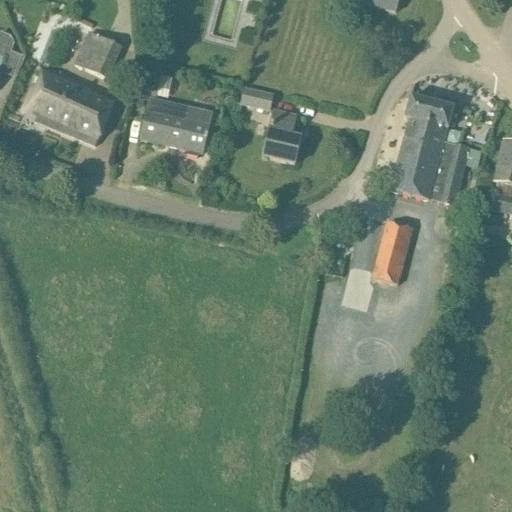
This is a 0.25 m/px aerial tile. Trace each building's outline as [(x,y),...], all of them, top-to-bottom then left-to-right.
[(397,0),(347,0),(394,13),(397,0)] [(122,50),(89,34),(75,66),(107,81),(122,50)] [(163,68),(139,63),(133,92),(157,98),(163,68)] [(55,76),(46,72),(45,74),(42,73),(36,87),(31,85),(20,112),(28,115),(28,116),(37,121),(37,123),(98,149),(117,102),(55,76)] [(273,100),(246,94),(242,109),(269,116),(273,100)] [(453,112),(411,101),(404,122),(409,124),(391,195),(428,205),(434,184),(441,186),(436,204),(455,209),(470,151),(444,144),(453,112)] [(212,129),(214,120),(153,104),(143,144),(158,148),(191,156),(190,161),(202,164),(203,159),(204,160),(212,129)] [(295,122),(274,117),(263,160),(294,168),(300,142),(291,139),(295,122)] [(511,145),(506,144),(495,186),(497,186),(490,212),(511,217),(511,236),(511,238),(511,237),(511,145)] [(472,167),(465,194),(475,196),(482,170),(472,167)] [(414,232),(387,226),(372,282),(400,290),(414,232)] [(476,242),(474,257),(482,258),(484,242),(476,242)]
